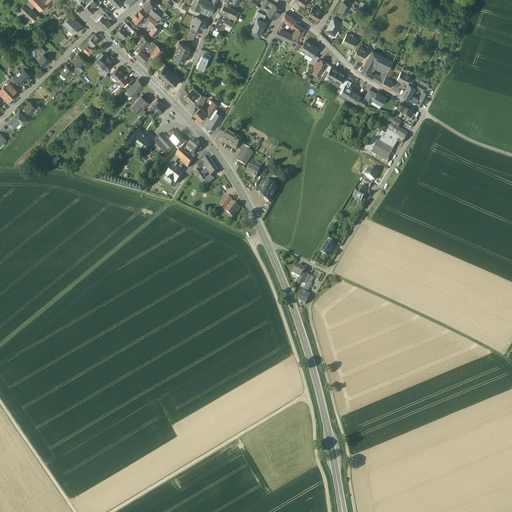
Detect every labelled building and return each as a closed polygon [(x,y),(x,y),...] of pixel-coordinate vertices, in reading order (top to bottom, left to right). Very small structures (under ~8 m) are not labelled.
[(42,0),(29,0),(40,11),(47,4),(45,2),(42,0)] [(109,0),(116,7),(118,8),(121,5),(118,2),(120,0),(119,0),(109,0)] [(202,3),(197,0),(193,0),(191,8),(199,12),(203,3),(202,3)] [(211,2),(205,0),(203,0),(202,3),(203,3),(199,12),(209,16),(211,15),(216,4),(211,2)] [(150,1),(143,6),(148,12),(152,8),(155,6),(150,1)] [(350,6),(343,2),(339,10),(346,14),(350,6)] [(37,14),(25,3),(19,9),(31,20),(37,14)] [(94,8),(90,3),(84,9),(90,15),(96,9),(94,8)] [(267,6),(264,4),(261,8),(264,11),(265,11),(268,13),(271,10),(268,6),(267,6)] [(230,8),(224,5),(221,12),(220,13),(227,16),(230,8)] [(282,10),(275,5),(271,10),(268,13),(275,18),(276,19),(282,10)] [(161,16),(152,8),(148,12),(147,14),(149,15),(157,21),(160,18),(161,16)] [(237,12),(230,8),(227,16),(230,17),(234,19),(237,12)] [(321,13),(313,8),(309,15),(317,20),(321,13)] [(227,16),(220,13),(221,12),(219,11),(218,13),(221,15),(218,21),(223,24),(227,16)] [(147,17),(140,12),(138,14),(137,13),(135,16),(136,17),(133,20),(140,26),(146,18),(147,17)] [(257,19),(263,21),(266,15),(257,12),(255,18),(257,19)] [(297,20),(287,13),(281,20),(281,22),(285,24),(286,21),(293,27),(296,23),(295,22),(297,20)] [(106,17),(103,21),(105,23),(105,24),(108,27),(111,24),(108,20),(107,22),(106,21),(110,17),(108,14),(106,16),(107,17),(106,17)] [(82,26),(71,15),(63,24),(73,34),(74,33),(82,26)] [(103,15),(97,21),(105,30),(108,27),(105,24),(105,23),(103,21),(106,17),(105,16),(103,15)] [(146,18),(155,25),(157,22),(157,21),(149,15),(147,17),(146,18)] [(207,21),(198,18),(193,28),(200,30),(202,31),(207,21)] [(259,37),(266,23),(263,21),(257,19),(251,33),(259,37)] [(333,19),(326,31),(334,35),(341,23),(333,19)] [(132,29),(126,23),(123,27),(129,32),(132,29)] [(305,29),(296,23),(293,27),(297,29),(293,35),(295,36),(300,38),(305,29)] [(123,27),(122,26),(117,32),(120,35),(119,36),(122,39),(129,33),(129,32),(123,27)] [(159,30),(155,27),(150,33),(154,37),(159,30)] [(198,36),(200,30),(193,28),(192,27),(190,32),(196,35),(198,36)] [(282,30),(278,28),(275,35),(292,43),(295,36),(293,35),(282,30)] [(196,35),(190,32),(187,40),(185,39),(183,44),(190,47),(196,35)] [(357,39),(347,34),(342,43),(352,48),(357,39)] [(94,35),(87,41),(90,44),(92,46),(99,39),(94,35)] [(146,39),(139,46),(141,48),(142,48),(144,50),(146,48),(145,47),(147,44),(149,42),(146,39)] [(157,45),(151,40),(149,42),(147,44),(153,50),(157,45)] [(87,41),(81,48),(83,50),(90,44),(87,41)] [(312,44),(305,41),(300,50),(306,53),(312,44)] [(183,44),(181,43),(179,48),(188,52),(191,47),(183,44)] [(318,48),(312,44),(306,53),(313,57),(315,54),(318,48)] [(153,50),(152,51),(158,57),(163,51),(157,45),(153,50)] [(366,50),(360,47),(358,51),(356,51),(354,57),(361,60),(364,54),(364,55),(366,50)] [(94,48),(91,49),(87,54),(88,56),(95,49),(94,48)] [(144,50),(142,48),(141,48),(138,52),(135,55),(143,62),(149,55),(144,50)] [(188,52),(179,48),(174,59),(184,63),(187,55),(189,53),(188,52)] [(158,57),(152,51),(149,55),(154,61),(158,57)] [(378,54),(373,51),(366,63),(372,66),(374,62),(378,54)] [(85,60),(78,54),(72,60),(77,66),(78,66),(79,66),(85,60)] [(109,58),(105,54),(104,55),(98,60),(97,61),(102,66),(109,58)] [(313,57),(312,58),(310,62),(314,65),(315,62),(319,57),(315,54),(313,57)] [(382,56),(378,54),(374,62),(385,67),(389,69),(389,68),(392,62),(389,60),(382,56)] [(43,55),(38,60),(44,67),(50,61),(43,55)] [(205,57),(202,56),(199,63),(199,62),(196,68),(200,70),(201,69),(203,71),(209,59),(205,57)] [(114,63),(109,58),(102,66),(106,70),(107,70),(114,63)] [(326,62),(321,60),(320,62),(319,64),(318,64),(316,67),(316,68),(314,72),(317,74),(318,73),(320,74),(323,69),(326,70),(329,63),(326,62)] [(29,69),(23,63),(20,66),(23,68),(27,72),(29,69)] [(372,66),(366,63),(363,69),(368,72),(372,66)] [(72,71),(67,65),(60,72),(66,77),(72,71)] [(172,73),(164,66),(158,73),(166,80),(172,73)] [(124,73),(118,67),(112,74),(117,79),(124,73)] [(339,71),(332,67),(329,72),(326,76),(327,76),(333,80),(339,71)] [(385,67),(380,78),(384,80),(385,77),(389,69),(385,67)] [(413,72),(403,67),(403,68),(401,70),(411,75),(413,72)] [(27,72),(23,68),(20,72),(21,74),(19,76),(18,75),(15,78),(17,81),(21,86),(25,82),(26,82),(29,80),(28,79),(30,77),(31,77),(27,72)] [(368,72),(363,69),(361,73),(372,80),(373,78),(374,76),(368,72)] [(411,75),(401,70),(400,73),(398,76),(397,79),(401,81),(407,84),(411,75)] [(346,75),(339,71),(333,80),(340,84),(341,84),(343,80),(346,75)] [(126,75),(124,73),(117,79),(116,81),(118,83),(117,83),(118,84),(119,84),(122,87),(127,82),(130,79),(127,76),(128,75),(126,74),(126,75)] [(179,81),(172,73),(166,80),(173,87),(179,81)] [(105,78),(100,83),(102,85),(110,77),(107,75),(105,78)] [(380,78),(375,75),(374,76),(373,78),(382,83),(384,80),(380,78)] [(389,79),(385,77),(384,80),(382,83),(381,85),(389,89),(393,81),(389,79)] [(138,80),(133,85),(132,85),(129,88),(128,88),(128,90),(127,90),(133,96),(135,93),(144,84),(141,82),(138,80)] [(420,81),(418,84),(426,88),(425,90),(426,91),(425,92),(429,95),(432,89),(429,87),(429,86),(420,81)] [(12,86),(9,83),(8,84),(4,87),(12,95),(17,91),(12,86)] [(415,88),(408,84),(402,96),(409,100),(415,88)] [(4,87),(0,90),(0,93),(2,95),(8,102),(13,97),(4,87)] [(347,91),(343,89),(339,95),(345,99),(349,92),(347,91)] [(361,96),(351,90),(347,97),(357,103),(361,96)] [(376,94),(369,90),(364,99),(366,100),(366,101),(371,103),(373,100),(377,94),(376,94)] [(194,94),(191,91),(184,97),(190,103),(192,100),(197,95),(195,93),(194,94)] [(425,92),(423,91),(419,100),(423,102),(427,94),(425,92)] [(386,98),(377,92),(376,94),(377,94),(373,100),(382,105),(386,98)] [(133,96),(129,100),(132,102),(138,96),(135,93),(133,96)] [(197,95),(192,100),(197,105),(201,95),(199,93),(197,95)] [(141,96),(132,106),(136,110),(137,109),(140,111),(142,109),(148,102),(141,96)] [(364,99),(360,97),(361,96),(357,103),(363,106),(363,107),(366,101),(366,100),(364,99)] [(419,100),(413,96),(411,101),(421,106),(423,102),(419,100)] [(159,101),(158,102),(157,101),(152,105),(152,106),(154,107),(158,112),(160,113),(166,107),(159,101)] [(213,101),(208,109),(213,112),(215,108),(218,104),(213,101)] [(30,102),(24,108),(30,114),(36,109),(36,108),(33,105),(30,102)] [(406,108),(399,104),(398,107),(395,112),(402,116),(406,108)] [(200,107),(199,107),(193,113),(200,120),(204,115),(206,114),(206,113),(200,107)] [(213,112),(209,118),(212,120),(216,113),(218,110),(215,108),(213,112)] [(413,112),(406,108),(402,116),(409,119),(412,114),(413,112)] [(213,112),(208,109),(206,113),(206,114),(204,115),(209,118),(213,112)] [(19,112),(7,123),(10,126),(13,129),(18,124),(17,124),(19,122),(22,125),(27,120),(19,112)] [(215,129),(222,117),(216,113),(212,120),(208,125),(215,129)] [(396,119),(390,129),(388,132),(404,142),(407,136),(397,129),(401,122),(396,119)] [(13,129),(10,126),(6,129),(11,134),(11,135),(15,131),(13,129)] [(147,133),(146,135),(139,129),(126,145),(131,149),(137,140),(144,145),(143,146),(148,149),(151,145),(147,142),(151,137),(151,136),(147,133)] [(173,129),(169,133),(173,138),(177,135),(177,134),(173,129)] [(232,136),(223,131),(218,139),(227,145),(232,136)] [(404,142),(388,132),(386,134),(382,132),(376,141),(377,142),(393,151),(397,143),(401,143),(402,143),(403,143),(403,142),(404,142)] [(170,141),(169,141),(162,133),(155,140),(153,141),(154,142),(165,154),(165,155),(167,157),(172,150),(177,154),(179,152),(176,148),(176,149),(175,147),(174,147),(170,141)] [(179,138),(177,135),(173,138),(170,141),(174,147),(175,147),(176,149),(180,145),(183,143),(182,142),(179,139),(179,138)] [(241,141),(232,136),(227,145),(236,150),(241,141)] [(151,137),(147,142),(151,145),(152,146),(154,142),(153,141),(155,140),(151,137)] [(188,146),(186,149),(189,152),(190,151),(194,154),(200,146),(198,144),(193,140),(188,146)] [(393,151),(377,142),(371,152),(371,153),(386,162),(393,151)] [(244,149),(241,153),(237,161),(246,166),(252,154),(244,149)] [(167,157),(158,168),(161,170),(164,165),(167,167),(175,156),(177,154),(172,150),(167,157)] [(179,152),(177,154),(175,156),(179,159),(181,161),(186,155),(183,153),(181,150),(179,152)] [(53,165),(60,158),(57,155),(50,162),(53,165)] [(186,155),(181,161),(188,168),(192,161),(189,158),(186,155)] [(175,156),(167,167),(171,170),(172,169),(174,170),(177,165),(175,163),(179,159),(175,156)] [(214,166),(208,158),(202,162),(204,166),(207,170),(214,166)] [(260,169),(250,164),(245,173),(256,178),(260,169)] [(218,172),(214,166),(207,170),(209,172),(211,176),(218,172)] [(365,175),(367,177),(372,180),(374,181),(378,173),(369,168),(365,175)] [(171,170),(166,176),(169,178),(168,180),(172,183),(173,182),(176,184),(179,180),(181,176),(179,174),(180,173),(176,171),(176,172),(174,170),(172,169),(171,170)] [(201,174),(198,169),(194,172),(198,179),(202,176),(201,174)] [(366,179),(365,179),(362,185),(369,189),(372,183),(371,182),(366,179)] [(267,184),(263,182),(258,193),(263,195),(262,196),(264,198),(263,200),(269,203),(276,190),(273,189),(273,187),(270,186),(270,187),(267,186),(267,184)] [(367,190),(360,186),(357,190),(353,197),(357,199),(358,197),(362,200),(365,195),(364,194),(367,190)] [(226,197),(221,204),(226,208),(231,201),(226,197)] [(231,203),(225,211),(233,217),(239,209),(231,203)] [(332,246),(326,242),(322,248),(320,252),(326,256),(328,253),(330,254),(334,247),(332,246)] [(304,270),(296,266),(292,274),(299,278),(300,278),(303,272),(304,270)] [(307,275),(303,272),(300,278),(299,278),(297,283),(299,285),(303,284),(303,283),(306,284),(307,281),(310,276),(307,275)] [(306,294),(302,292),(297,300),(299,302),(298,303),(301,304),(301,303),(305,305),(310,296),(306,294)] [(0,360),(21,345),(18,340),(0,353),(0,360)]
